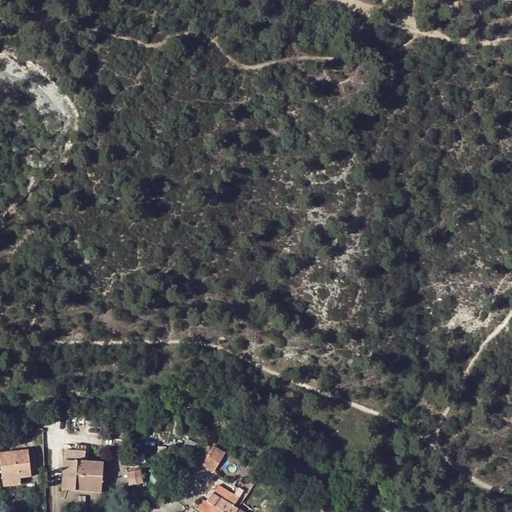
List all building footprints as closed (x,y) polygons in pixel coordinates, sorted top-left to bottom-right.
[(210,468),(219,453),(210,448),(201,463),(210,468)] [(0,452),(0,455),(3,479),(20,477),(30,476),(27,449),(0,452)] [(74,482),(74,485),(101,487),(103,462),(85,461),(85,451),(65,450),(63,481),(74,482)] [(212,470),(222,455),(219,453),(210,468),(212,470)] [(128,472),(130,484),(143,482),(140,470),(128,472)] [(3,479),(4,485),(20,483),(20,477),(3,479)] [(63,481),(62,489),(101,491),(101,487),(74,485),(74,482),(63,481)] [(218,484),(207,502),(224,511),(234,511),(237,508),(233,506),(243,490),(238,487),(234,494),(218,484)] [(195,503),(194,505),(204,511),(224,511),(207,502),(201,499),(198,504),(195,503)]
